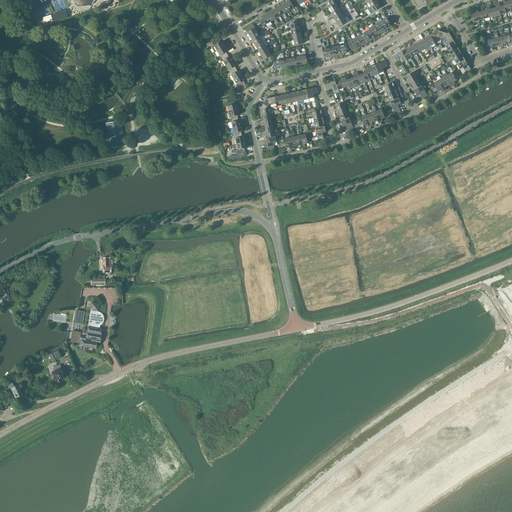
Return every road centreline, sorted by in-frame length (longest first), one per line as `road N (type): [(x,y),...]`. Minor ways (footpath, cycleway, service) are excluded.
road 1 (tertiary): [(0,433),(154,358),(296,328)]
road 2 (tertiary): [(0,271),(47,246),(228,211),(257,216),(272,230)]
road 3 (track): [(511,350),(408,415),(286,511)]
road 4 (tertiary): [(296,328),(413,299),(511,260)]
